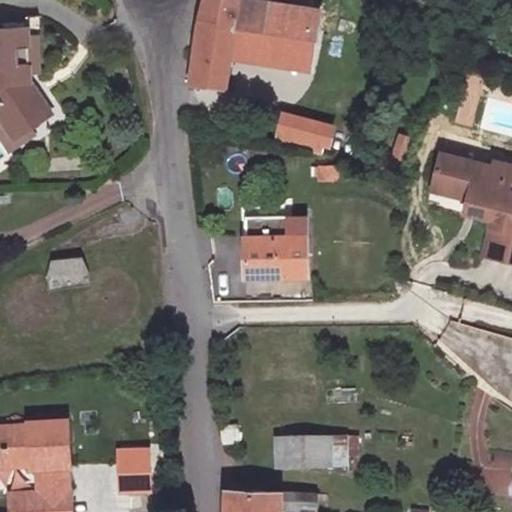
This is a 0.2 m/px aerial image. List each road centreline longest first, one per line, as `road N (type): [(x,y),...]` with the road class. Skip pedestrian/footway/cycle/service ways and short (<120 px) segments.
road 1 (unclassified): [(201,511),(160,32)]
road 2 (track): [(184,320),(426,311)]
road 3 (unknown): [(0,219),(170,149)]
